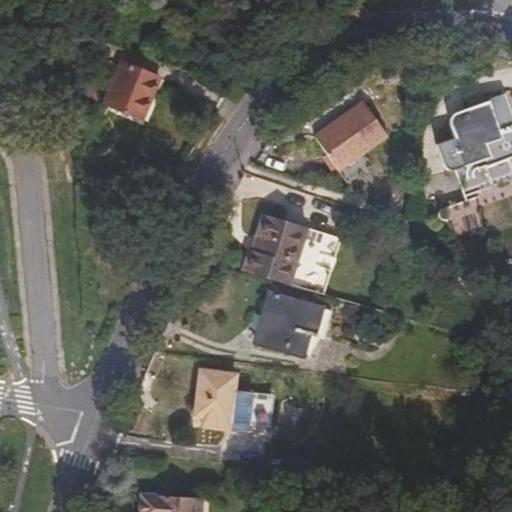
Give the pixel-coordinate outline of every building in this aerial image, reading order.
[(97,40),(65,28),(65,31),(68,56),(87,64),(97,40)] [(155,78),(115,62),(96,113),(136,129),(155,78)] [(511,83),(499,87),(499,89),(464,101),(459,104),(456,111),(459,124),(442,130),(450,158),(451,160),(454,161),(459,161),(468,189),(505,178),(505,176),(511,172),(511,83)] [(364,94),(315,129),(341,166),(391,129),(364,94)] [(246,253),(241,273),(289,287),(303,229),(260,218),(254,239),(259,240),(254,254),(250,253),(246,253)] [(335,256),(342,238),(313,227),(306,245),(335,256)] [(254,239),(250,253),(254,254),(259,240),(254,239)] [(332,311),(270,294),(256,345),(305,359),(310,338),(324,342),(332,311)] [(193,417),(231,422),(236,374),(200,370),(193,417)] [(205,511),(206,501),(143,497),(142,511),(205,511)]
